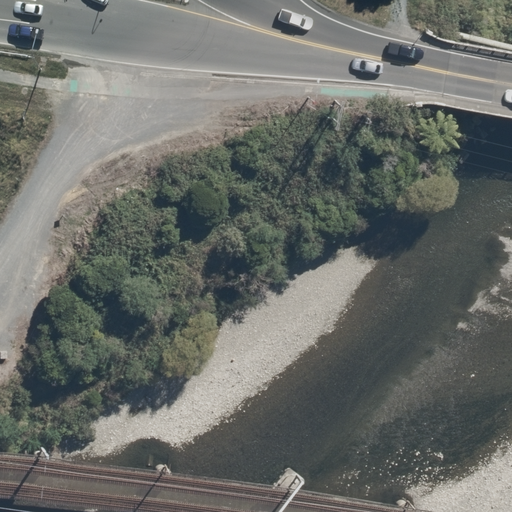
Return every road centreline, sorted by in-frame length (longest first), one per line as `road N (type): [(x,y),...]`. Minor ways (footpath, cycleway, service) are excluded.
road 1 (secondary): [(398,61),(134,34)]
road 2 (track): [(97,87),(0,274)]
road 3 (trunk): [(134,34),(0,19)]
